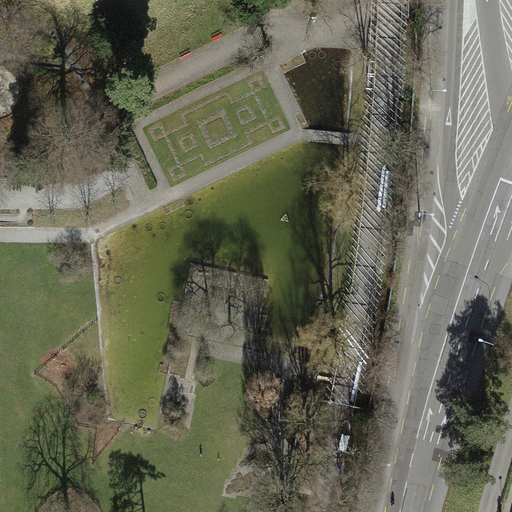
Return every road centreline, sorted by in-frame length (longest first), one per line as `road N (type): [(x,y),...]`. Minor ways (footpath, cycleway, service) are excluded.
road 1 (primary): [(502,180),(436,374),(401,511)]
road 2 (primary): [(502,180),(481,148),(469,0)]
